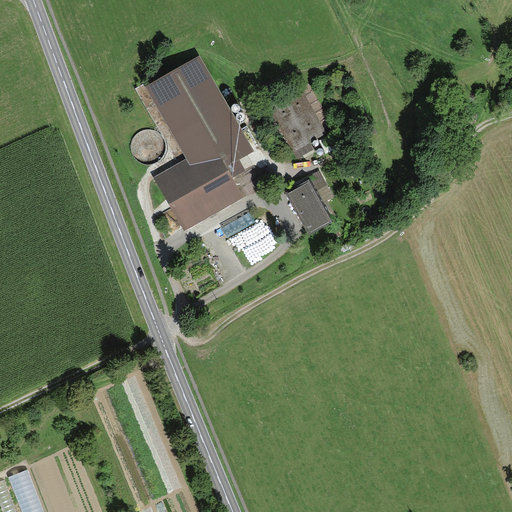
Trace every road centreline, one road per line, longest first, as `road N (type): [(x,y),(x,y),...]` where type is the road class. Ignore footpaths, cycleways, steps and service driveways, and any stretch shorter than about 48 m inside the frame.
road 1 (primary): [(232,511),(33,0)]
road 2 (track): [(170,324),(186,339),(207,339),(257,301),(387,235),(451,175),(483,124),(511,114)]
